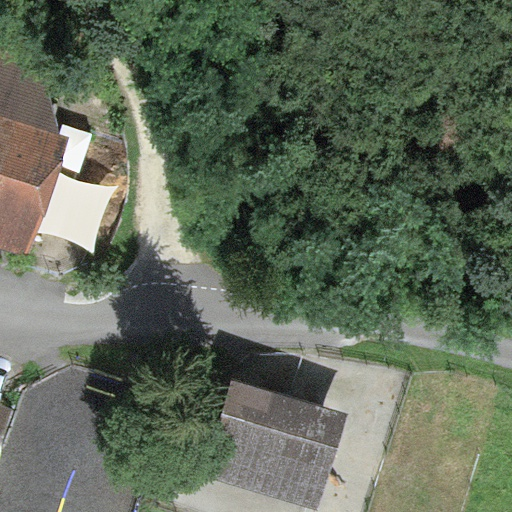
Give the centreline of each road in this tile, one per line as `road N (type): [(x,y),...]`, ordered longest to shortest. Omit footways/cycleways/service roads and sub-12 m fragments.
road 1 (track): [(0,315),(68,333),(212,308),(511,353)]
road 2 (track): [(171,310),(176,238),(156,151),(72,0)]
